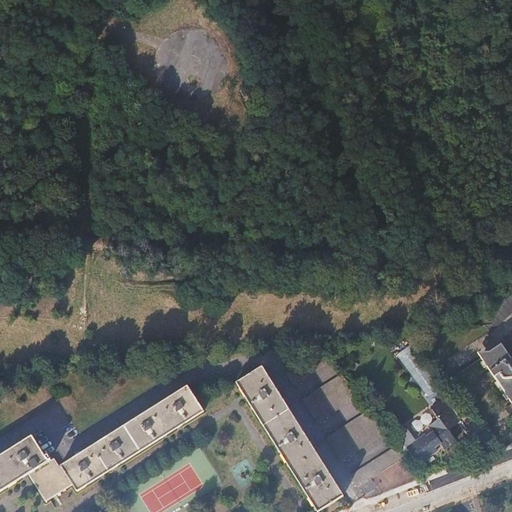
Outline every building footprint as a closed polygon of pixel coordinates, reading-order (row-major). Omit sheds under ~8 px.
[(0,0),(0,208),(360,247),(371,233),(265,0),(0,0)] [(511,293),(505,300),(477,325),(471,328),(434,354),(441,366),(488,334),(511,313),(511,293)] [(511,336),(492,350),(477,351),(483,361),(481,362),(485,368),(487,367),(489,369),(511,404),(511,357),(510,355),(511,353),(511,336)] [(317,511),(318,511),(344,496),(264,371),(239,387),(317,511)] [(318,423),(357,397),(341,373),(302,399),(318,423)] [(198,412),(183,387),(57,466),(51,458),(44,462),(28,437),(0,455),(0,489),(19,478),(24,474),(40,499),(67,483),(73,491),(198,412)] [(456,421),(442,398),(430,406),(437,417),(426,424),(429,430),(423,434),(421,430),(412,437),(403,423),(394,429),(414,461),(433,448),(431,445),(437,441),(441,447),(452,440),(445,428),(456,421)] [(385,432),(370,410),(327,438),(342,460),(385,432)] [(358,486),(403,457),(396,446),(351,475),(358,486)]
